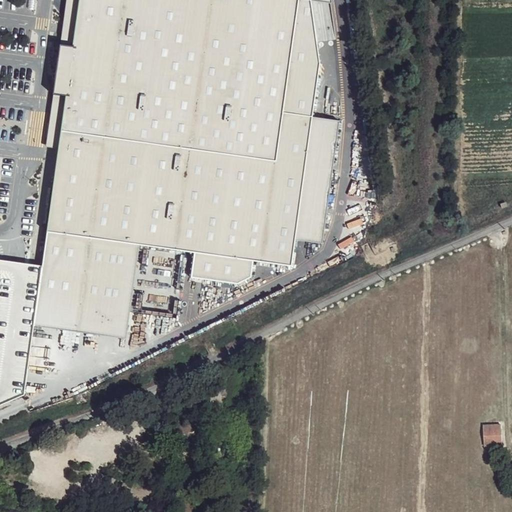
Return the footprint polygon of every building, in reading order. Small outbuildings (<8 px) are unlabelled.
[(292,270),(313,120),(306,94),(310,67),(285,64),(294,0),(82,0),(50,236),(141,250),(195,259),(191,284),(238,288),(252,280),(254,267),(292,270)] [(294,0),(285,64),(310,67),(306,94),(312,95),(324,11),(324,0),(294,0)] [(141,250),(50,236),(44,269),(36,329),(127,342),(141,250)] [(0,411),(26,408),(36,329),(44,269),(0,262),(0,411)] [(485,426),(485,446),(504,446),(503,425),(485,426)] [(74,460),(75,460),(94,452),(96,458),(115,451),(121,450),(115,431),(98,437),(85,442),(71,447),(61,450),(59,454),(74,460)] [(58,494),(63,478),(74,460),(59,454),(52,450),(44,467),(37,484),(58,494)] [(91,481),(66,481),(66,488),(74,488),(75,493),(91,493),(91,481)]
